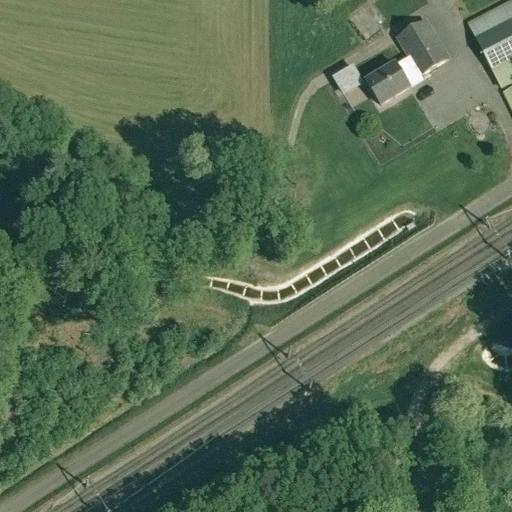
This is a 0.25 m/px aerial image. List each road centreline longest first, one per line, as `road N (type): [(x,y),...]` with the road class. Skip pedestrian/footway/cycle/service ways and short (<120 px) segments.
road 1 (unclassified): [(5,511),(511,182)]
road 2 (track): [(416,511),(422,385),(447,352),(511,305)]
